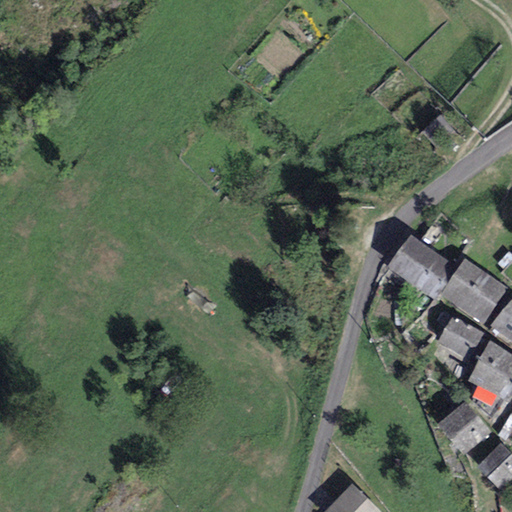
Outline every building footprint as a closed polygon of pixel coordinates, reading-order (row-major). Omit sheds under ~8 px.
[(456,270),(409,240),(387,272),(435,304),(441,295),(456,270)] [(441,295),(485,323),(508,287),(464,259),(456,270),(441,295)] [(511,297),(491,326),(511,344),(511,297)] [(490,342),(452,321),(436,350),(475,371),(466,386),(507,408),(511,400),(511,358),(488,346),(490,342)] [(487,435),(463,407),(437,429),(461,458),(487,435)] [(511,478),(511,458),(500,447),(476,472),(498,493),(511,478)] [(375,511),(351,488),(327,511),(375,511)]
